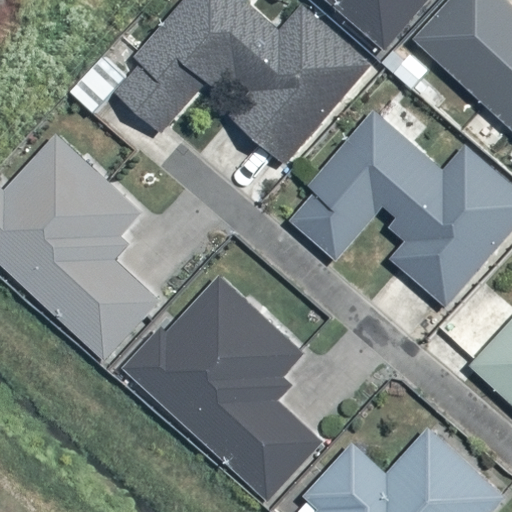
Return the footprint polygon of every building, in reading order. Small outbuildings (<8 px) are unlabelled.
[(138,68),(112,95),(159,135),(201,87),(234,111),(226,118),(282,166),(369,69),(304,6),(279,31),(240,0),(187,0),(132,61),(138,68)] [(318,0),(383,54),(430,0),(318,0)] [(450,0),(410,41),(511,134),(511,9),(502,0),(450,0)] [(440,170),(373,115),(282,216),(336,265),(374,223),(401,247),(390,263),(448,309),(511,232),(511,188),(461,150),(440,170)] [(149,218),(54,135),(0,191),(0,272),(101,364),(157,303),(112,263),(149,218)] [(310,363),(215,280),(118,375),(267,507),(321,444),(276,405),(310,363)] [(511,325),(471,369),(511,406),(511,325)] [(494,511),(505,500),(426,432),(386,477),(349,448),(301,499),(317,511),(494,511)]
